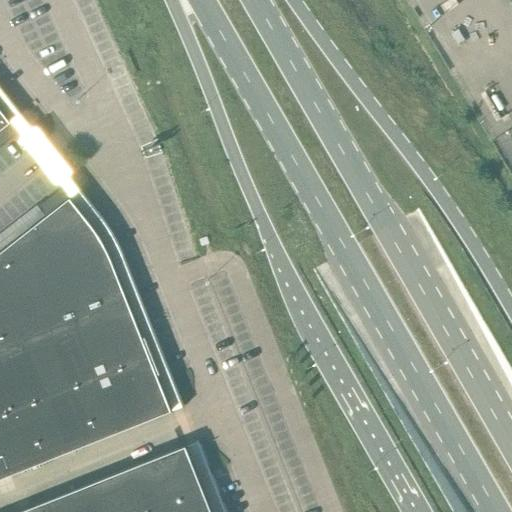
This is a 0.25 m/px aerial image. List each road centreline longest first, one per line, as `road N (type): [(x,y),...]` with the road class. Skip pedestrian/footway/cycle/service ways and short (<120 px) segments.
road 1 (primary): [(203,0),(494,511)]
road 2 (primary): [(175,0),(226,138),(419,511)]
road 3 (primary): [(511,451),(257,0)]
road 4 (primary): [(511,311),(447,203),(297,0)]
road 5 (unknown): [(175,279),(221,261),(241,272),(334,511)]
